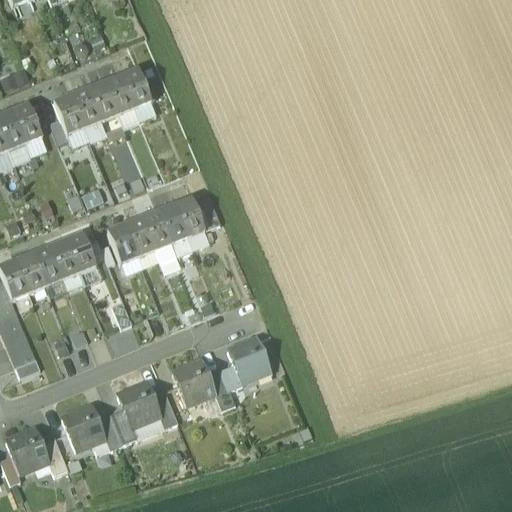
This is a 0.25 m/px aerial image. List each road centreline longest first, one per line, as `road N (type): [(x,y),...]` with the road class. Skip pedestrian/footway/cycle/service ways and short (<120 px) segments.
road 1 (track): [(82,511),(511,404)]
road 2 (residential): [(253,313),(0,413)]
